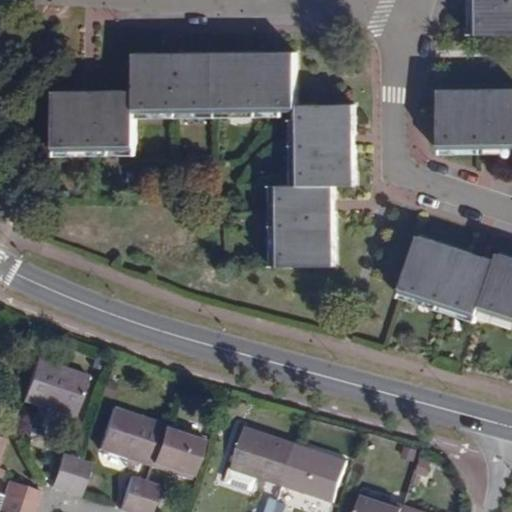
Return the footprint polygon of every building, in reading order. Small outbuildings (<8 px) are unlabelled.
[(511,0),(474,0),(474,36),(511,35),(511,0)] [(135,108),(295,104),(293,48),(279,49),(280,61),(267,61),(267,49),(174,52),(175,64),(163,65),(162,53),(132,54),(134,90),(92,91),(93,105),(81,105),(81,92),(51,93),(53,150),(136,148),(135,108)] [(279,49),(267,49),(267,61),(280,61),(279,49)] [(174,52),(162,53),(163,65),(175,64),(174,52)] [(511,90),(437,91),(439,151),(511,148),(511,90)] [(92,91),(81,92),(81,105),(93,105),(92,91)] [(353,101),(295,104),(299,185),(276,186),(279,268),(338,266),(335,211),(323,212),(322,199),(335,199),(334,184),(357,184),(355,142),(343,142),(342,131),(355,130),(353,101)] [(355,142),(355,130),(342,131),(343,142),(355,142)] [(335,211),(335,199),(322,199),(323,212),(335,211)] [(495,263),(419,238),(401,292),(478,317),(481,309),(511,318),(511,260),(498,256),(495,263)] [(86,383),(36,366),(22,407),(35,411),(44,414),(72,423),(86,383)] [(41,421),(44,414),(35,411),(33,418),(41,421)] [(133,466),(148,471),(161,429),(110,413),(96,454),(125,464),(133,466)] [(200,442),(161,429),(148,471),(186,483),(200,442)] [(279,491),(293,449),(243,432),(229,475),(279,491)] [(0,438),(0,468),(9,442),(0,438)] [(344,466),(293,449),(279,491),(294,496),(301,498),(331,508),(344,466)] [(92,464),(77,459),(62,454),(50,488),(81,498),(92,464)] [(131,472),(133,466),(125,464),(123,469),(131,472)] [(118,510),(122,511),(134,511),(144,482),(129,477),(118,510)] [(144,482),(134,511),(150,511),(159,487),(144,482)] [(6,497),(39,508),(43,495),(11,483),(6,497)] [(299,505),(301,498),(294,496),(292,503),(299,505)] [(356,511),(400,511),(402,509),(362,496),(356,511)] [(37,511),(39,508),(6,497),(1,511),(37,511)] [(266,498),(263,511),(280,511),(282,502),(266,498)]
